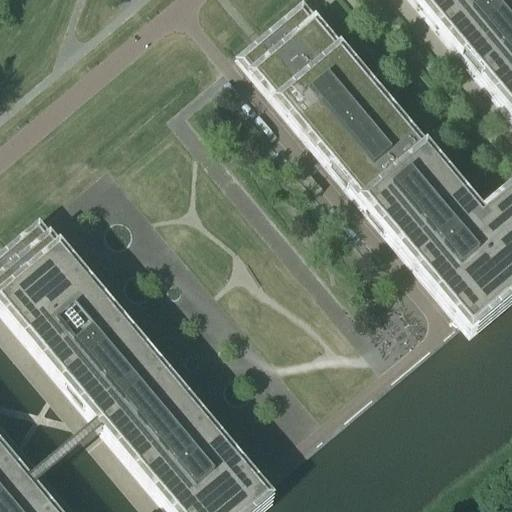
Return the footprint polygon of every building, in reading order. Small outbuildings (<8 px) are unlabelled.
[(511,3),(509,0),(408,0),(481,87),(479,88),(499,111),(501,110),(511,123),(511,196),(500,207),(502,209),(478,229),(300,17),(241,67),(331,174),(329,176),(347,197),(349,196),(368,219),(366,220),(384,242),(386,240),(468,338),(511,300),(511,3)] [(0,268),(0,315),(67,396),(65,397),(83,419),(85,417),(93,426),(100,434),(165,511),(208,511),(242,484),(181,412),(183,410),(165,389),(163,390),(144,367),(146,366),(128,344),(126,346),(36,239),(0,268)] [(20,487),(27,495),(100,434),(93,426),(20,487)] [(0,511),(41,511),(27,495),(20,487),(12,478),(14,476),(0,459),(0,511)] [(251,511),(260,505),(242,484),(208,511),(251,511)]
